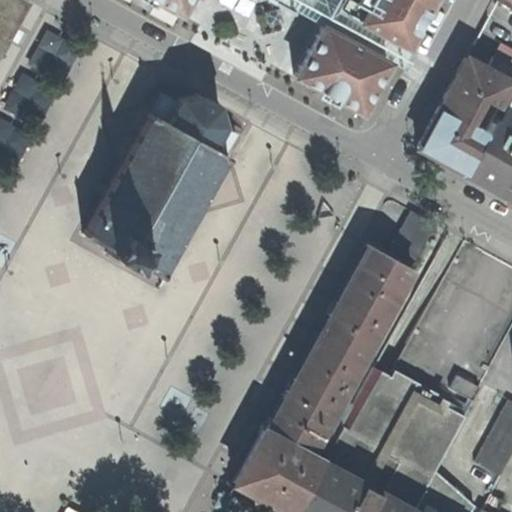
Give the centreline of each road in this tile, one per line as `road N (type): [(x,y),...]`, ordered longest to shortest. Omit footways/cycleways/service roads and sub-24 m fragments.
road 1 (residential): [(384,155),(103,0)]
road 2 (residential): [(466,0),(384,155)]
road 3 (residential): [(511,224),(384,155)]
